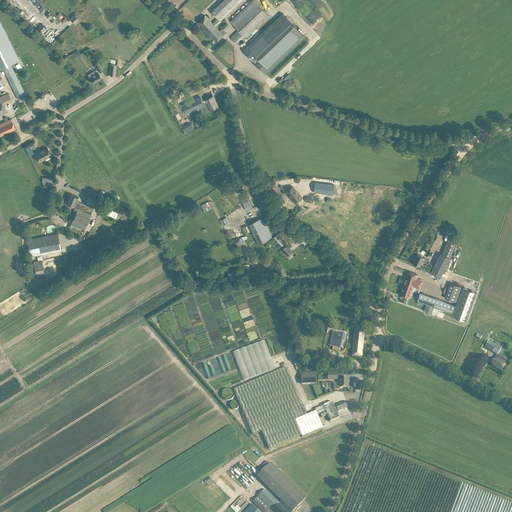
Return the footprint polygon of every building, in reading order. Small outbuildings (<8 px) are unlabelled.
[(62,26),(65,24),(41,0),(36,0),(34,2),(48,16),(51,14),(62,26)] [(222,0),(211,11),(221,20),(242,0),(222,0)] [(239,30),(231,37),(238,45),(270,16),(254,0),(252,0),(230,21),(239,30)] [(244,51),(265,73),(304,35),(284,13),(244,51)] [(222,28),(219,30),(205,15),(198,22),(216,41),(226,32),(222,28)] [(0,68),(3,67),(10,64),(18,60),(0,22),(0,68)] [(122,45),(132,56),(134,54),(124,43),(122,45)] [(25,95),(10,64),(3,67),(17,99),(25,95)] [(95,74),(89,78),(93,83),(102,78),(98,72),(97,72),(96,69),(93,71),(95,74)] [(182,105),(186,113),(204,105),(204,104),(207,110),(210,109),(218,106),(213,96),(202,101),(200,96),(182,105)] [(0,135),(15,129),(11,119),(0,123),(0,135)] [(35,154),(39,161),(51,155),(47,147),(35,154)] [(308,178),(307,188),(326,190),(327,180),(308,178)] [(286,192),(291,198),(292,197),(297,202),(302,197),(293,186),(286,192)] [(76,211),(71,224),(75,226),(84,230),(93,208),(76,201),(78,197),(70,194),(66,203),(75,207),(74,210),(76,211)] [(241,200),(246,210),(252,208),(248,197),(241,200)] [(202,206),(205,212),(212,208),(209,202),(202,206)] [(106,208),(104,213),(115,218),(118,213),(106,208)] [(220,220),(223,225),(229,222),(226,217),(220,220)] [(249,224),(253,232),(266,225),(262,218),(249,224)] [(266,225),(253,232),(259,244),(272,237),(266,225)] [(283,229),(276,235),(284,244),(291,238),(283,229)] [(33,261),(37,278),(45,277),(41,260),(43,260),(42,255),(61,251),(58,233),(27,240),(31,257),(37,256),(38,260),(33,261)] [(440,253),(433,267),(431,272),(430,273),(440,278),(440,276),(450,258),(455,244),(447,241),(442,254),(440,253)] [(287,246),(282,250),(287,255),(292,251),(287,246)] [(70,254),(73,268),(85,266),(82,251),(70,254)] [(417,254),(413,262),(420,266),(422,261),(426,263),(427,259),(424,257),(421,256),(422,255),(418,253),(418,254),(417,254)] [(258,277),(260,277),(259,267),(244,269),(245,280),(258,279),(258,277)] [(284,269),(278,272),(281,277),(287,275),(284,269)] [(404,283),(414,287),(420,289),(423,280),(417,278),(418,274),(408,271),(404,283)] [(414,287),(404,283),(400,294),(401,295),(401,296),(402,298),(405,299),(406,298),(407,297),(408,297),(410,291),(412,291),(414,287)] [(445,298),(456,302),(462,287),(450,283),(445,298)] [(463,287),(452,316),(466,321),(477,292),(463,287)] [(424,311),(431,313),(434,306),(452,313),(455,305),(418,292),(415,300),(426,304),(424,311)] [(352,356),(357,357),(362,357),(365,331),(355,330),(352,356)] [(332,332),(329,346),(334,347),(340,349),(343,350),(345,342),(346,335),(340,334),(333,332),(332,332)] [(489,341),(485,348),(498,355),(502,348),(502,347),(504,343),(497,339),(495,344),(489,341)] [(232,353),(243,381),(275,369),(265,341),(232,353)] [(491,365),(501,371),(505,364),(495,358),(491,365)] [(316,412),(307,415),(287,368),(234,390),(253,434),(261,431),(269,449),(302,436),(303,437),(323,428),(318,415),(326,412),(330,422),(339,418),(333,402),(324,405),(315,409),(316,412)] [(317,384),(316,373),(301,373),(301,384),(317,384)] [(334,390),(340,390),(340,388),(348,388),(348,382),(349,382),(349,378),(340,379),(340,383),(339,383),(339,384),(334,384),(334,390)] [(336,406),(338,411),(347,407),(345,402),(336,406)] [(271,463),(257,477),(264,484),(292,511),(294,511),(306,498),(271,463)] [(287,511),(279,503),(265,490),(259,495),(255,499),(255,500),(253,502),(262,511),(287,511)]
